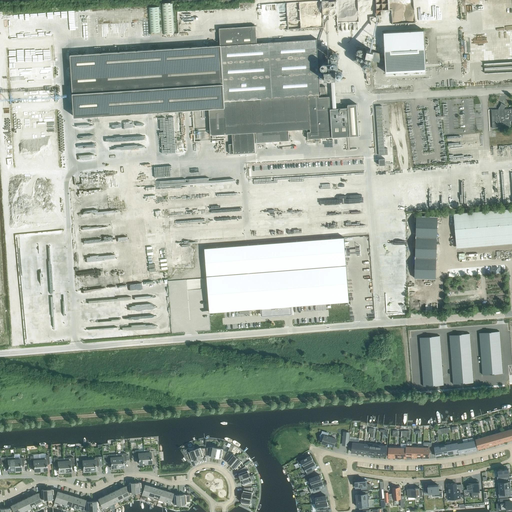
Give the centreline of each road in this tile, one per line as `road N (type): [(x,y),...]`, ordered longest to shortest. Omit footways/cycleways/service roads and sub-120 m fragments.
road 1 (unclassified): [(0,352),(511,313)]
road 2 (unknown): [(0,423),(393,391),(407,381),(403,322)]
road 3 (unknown): [(70,166),(63,46),(194,41),(248,21),(274,37),(333,41),(363,96)]
road 4 (unknown): [(480,91),(476,185),(371,195)]
road 5 (residential): [(190,482),(129,475),(82,490),(48,481),(0,497)]
road 6 (residential): [(511,459),(438,477),(348,472)]
road 7 (residential): [(348,458),(431,462),(511,445)]
road 8 (unknown): [(73,299),(159,292),(165,340)]
road 9 (unknown): [(53,239),(23,247),(29,350)]
